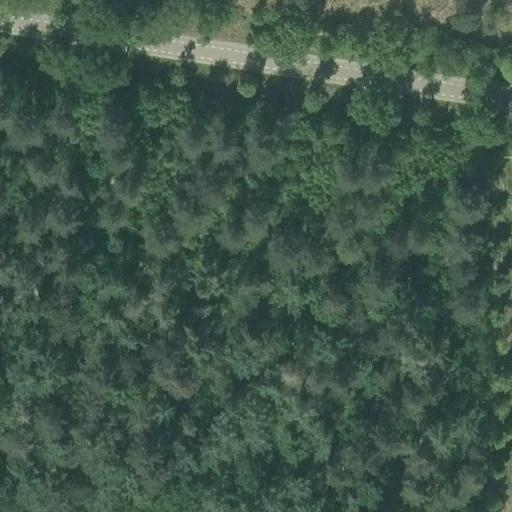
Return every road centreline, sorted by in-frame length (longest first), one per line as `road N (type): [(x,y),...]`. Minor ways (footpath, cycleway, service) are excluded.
road 1 (unclassified): [(511,99),(0,22)]
road 2 (track): [(511,241),(509,99)]
